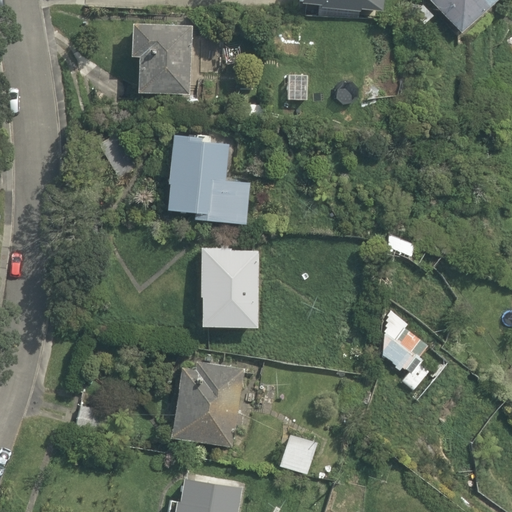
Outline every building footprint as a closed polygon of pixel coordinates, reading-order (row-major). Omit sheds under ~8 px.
[(297,0),(297,2),(312,2),(312,10),(356,12),(356,8),(376,9),(376,0),(297,0)] [(430,0),(458,29),(489,0),(430,0)] [(129,21),(127,53),(134,54),(131,89),(183,93),(188,25),(129,21)] [(120,130),(98,141),(117,179),(140,168),(120,130)] [(226,135),(167,131),(161,208),(193,210),(192,218),(244,222),(247,180),(223,179),(226,135)] [(254,245),(197,243),(195,322),(252,323),(254,245)] [(238,378),(239,362),(193,360),(192,367),(171,366),(167,443),(232,446),(233,425),(257,427),(260,379),(238,378)] [(315,438),(285,430),(276,464),(306,473),(315,438)] [(234,511),(239,484),(181,474),(178,497),(169,496),(166,511),(234,511)]
